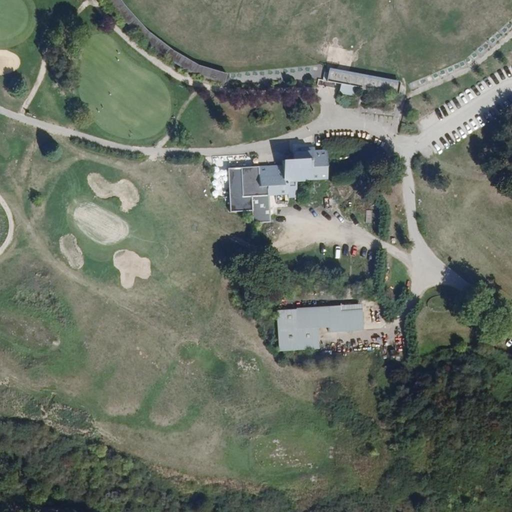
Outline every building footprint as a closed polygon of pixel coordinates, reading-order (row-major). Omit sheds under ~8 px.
[(107,0),(135,38),(142,33),(118,0),(107,0)] [(397,73),(326,61),(325,72),(337,74),(353,77),(395,84),(397,73)] [(222,81),(224,73),(201,69),(200,77),(222,81)] [(353,77),(337,74),(336,84),(351,87),(353,77)] [(306,172),(305,150),(275,151),(275,156),(243,158),(225,159),(227,181),(261,178),(261,189),(284,187),(283,173),(306,172)] [(326,303),(326,298),(293,300),(295,323),(328,322),(328,327),(362,325),(360,302),(326,303)]
